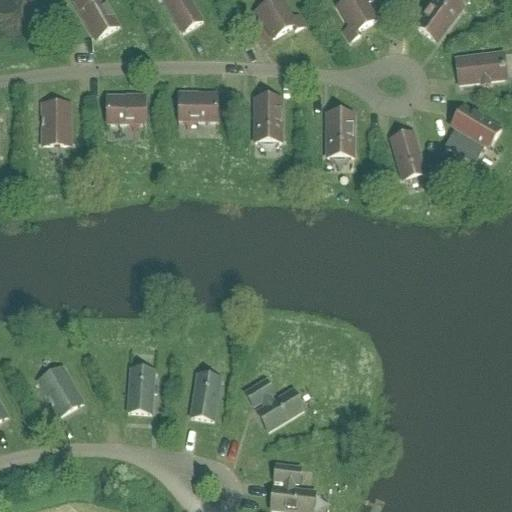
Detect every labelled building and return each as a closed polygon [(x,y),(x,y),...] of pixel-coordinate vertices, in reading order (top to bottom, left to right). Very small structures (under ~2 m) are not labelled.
[(119,32),(100,0),(87,0),(74,8),(86,28),(90,26),(100,44),(119,32)] [(203,27),(187,0),(162,0),(161,1),(183,38),(203,27)] [(344,35),(351,46),(360,41),(357,37),(376,25),(371,15),(377,12),(369,0),(357,0),(338,12),(350,32),(344,35)] [(439,0),(415,31),(434,45),(445,30),(449,32),(463,13),(446,0),(439,0)] [(263,26),(273,43),(293,32),(295,36),(304,31),(297,20),(292,23),(280,3),(252,20),(257,30),(263,26)] [(456,64),(459,90),(481,87),(481,90),(489,90),(489,87),(506,84),(503,58),(456,64)] [(179,100),(179,124),(198,124),(198,127),(216,127),(216,124),(218,124),(218,101),(179,100)] [(126,126),(145,126),(146,103),(107,103),(107,126),(108,126),(108,129),(126,129),(126,126)] [(255,148),(282,148),(282,104),(259,104),(259,124),(255,124),(255,148)] [(43,109),(43,151),(71,151),(71,109),(43,109)] [(489,155),(501,134),(463,112),(451,133),(456,136),(446,153),(474,170),(484,152),(489,155)] [(354,163),(354,119),(331,119),(331,139),(327,139),(327,163),(354,163)] [(425,180),(413,138),(391,144),(403,186),(425,180)] [(63,372),(38,386),(59,423),(84,409),(63,372)] [(154,376),(131,374),(128,418),(151,420),(154,376)] [(221,384),(198,380),(191,423),(214,427),(221,384)] [(269,437),(304,415),(292,396),(273,407),(270,402),(274,399),(266,386),(245,399),(253,412),(262,407),(266,412),(257,417),(269,437)] [(299,489),(300,474),(276,471),(274,486),(285,487),(284,494),(274,493),(271,511),(313,511),(315,497),(293,495),(294,488),(299,489)]
